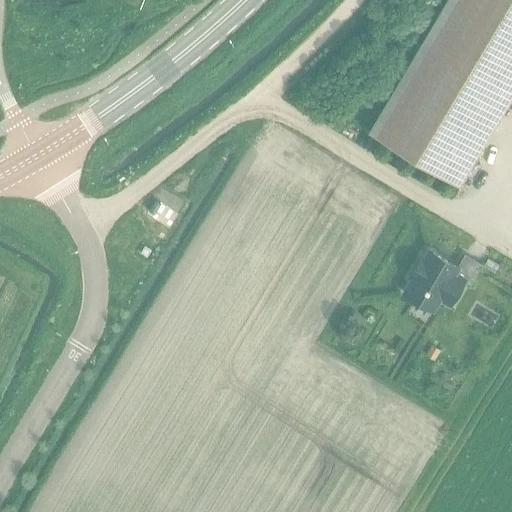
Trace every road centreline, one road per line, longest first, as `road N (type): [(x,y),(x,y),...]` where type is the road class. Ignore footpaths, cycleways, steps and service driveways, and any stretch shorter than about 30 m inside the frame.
road 1 (secondary): [(35,156),(196,45),(244,0)]
road 2 (unclassified): [(77,346),(93,302),(87,248),(35,156)]
road 3 (residential): [(0,490),(77,346)]
